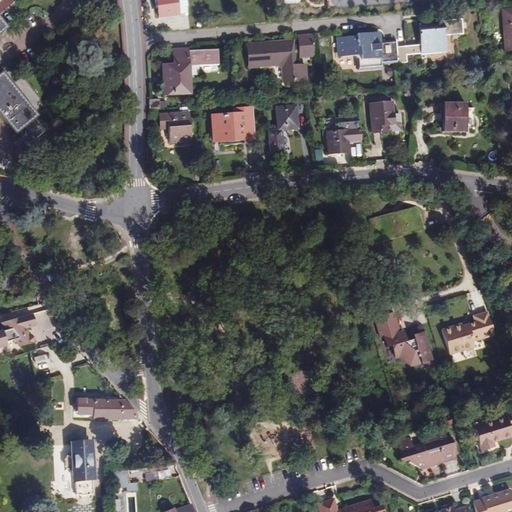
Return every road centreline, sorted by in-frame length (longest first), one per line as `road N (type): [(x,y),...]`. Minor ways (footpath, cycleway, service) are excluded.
road 1 (residential): [(511,186),(356,174),(137,208)]
road 2 (residential): [(208,511),(370,467),(418,495),(511,470)]
road 3 (residential): [(133,45),(390,26)]
road 4 (residential): [(109,375),(43,298),(0,229)]
road 5 (residential): [(137,208),(133,45)]
road 6 (residential): [(137,208),(149,364)]
road 7 (residential): [(137,208),(90,212),(19,192)]
